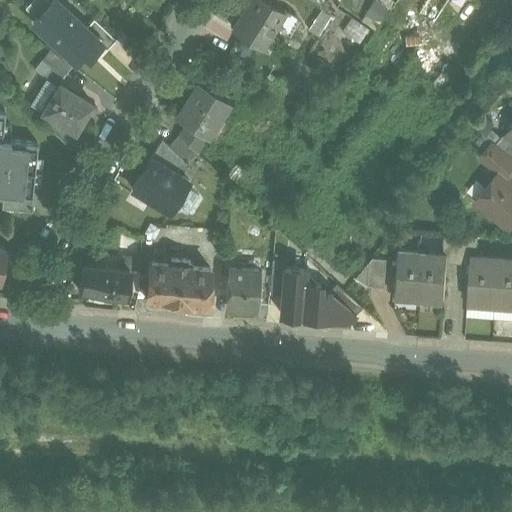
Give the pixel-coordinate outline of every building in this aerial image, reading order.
[(26,0),(25,2),(33,10),(42,0),(26,0)] [(42,0),(33,10),(29,14),(76,60),(99,36),(103,32),(88,19),(68,0),(42,0)] [(276,0),(246,0),(233,23),(262,41),(284,5),(276,0)] [(369,0),(363,11),(378,21),(388,4),(381,0),(369,0)] [(489,0),(472,0),(467,8),(480,16),(489,0)] [(511,0),(501,0),(486,22),(498,30),(511,12),(509,11),(511,5),(511,0)] [(317,29),(329,10),(321,4),(308,23),(317,29)] [(348,11),(337,35),(355,44),(367,20),(348,11)] [(94,13),(88,19),(103,32),(99,36),(107,43),(116,33),(94,13)] [(72,60),(50,42),(43,52),(65,69),(72,60)] [(92,96),(58,77),(42,106),(75,125),(92,96)] [(228,95),(202,78),(195,90),(190,87),(176,110),(186,117),(206,129),(228,95)] [(3,101),(0,101),(0,188),(30,191),(34,135),(0,132),(3,101)] [(206,129),(186,117),(178,130),(196,147),(206,129)] [(511,130),(510,129),(510,128),(508,126),(498,138),(511,148),(511,130)] [(188,159),(162,135),(151,152),(181,171),(188,159)] [(511,148),(498,138),(495,136),(482,152),(501,168),(502,167),(509,172),(511,168),(511,148)] [(151,152),(132,183),(169,206),(188,175),(181,171),(151,152)] [(501,168),(479,196),(511,221),(511,220),(511,174),(509,172),(502,167),(501,168)] [(463,229),(446,228),(445,248),(450,248),(450,256),(461,257),(463,229)] [(480,230),(463,229),(461,257),(473,258),(474,250),(478,250),(480,230)] [(423,246),(396,245),(393,289),(419,290),(423,246)] [(445,248),(423,246),(419,290),(447,293),(450,256),(450,248),(445,248)] [(478,250),(474,250),(473,258),(470,294),(497,296),(501,252),(478,250)] [(190,254),(170,252),(170,258),(150,257),(146,294),(206,299),(210,262),(190,260),(190,254)] [(386,253),(371,252),(368,256),(367,279),(384,280),(386,253)] [(511,252),(501,252),(497,296),(511,297),(511,252)] [(268,286),(279,287),(281,259),(283,260),(283,254),(271,253),(268,286)] [(130,264),(82,259),(80,288),(127,293),(128,285),(130,264)] [(277,309),(351,315),(357,309),(355,307),(330,284),(321,283),(322,275),(305,273),(306,261),(283,260),(281,259),(279,287),(277,309)] [(257,262),(229,261),(226,300),(255,302),(257,262)] [(140,264),(130,263),(130,264),(128,285),(137,286),(140,264)] [(337,277),(330,284),(355,307),(361,300),(337,277)]
